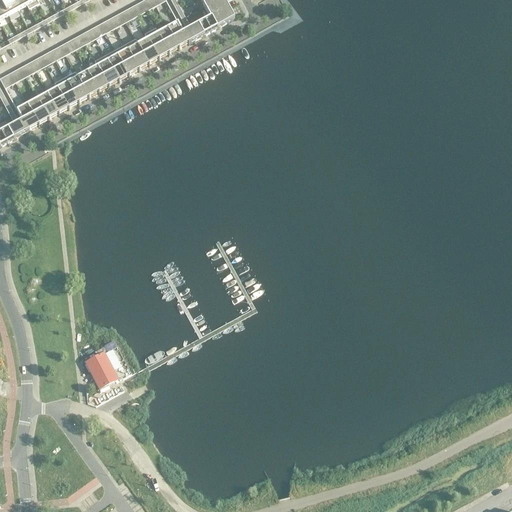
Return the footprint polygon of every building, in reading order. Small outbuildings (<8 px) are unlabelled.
[(17,13),(9,0),(0,0),(0,4),(7,18),(17,13)] [(26,8),(22,0),(9,0),(17,13),(26,8)] [(38,7),(36,2),(34,0),(22,0),(26,8),(29,12),(38,7)] [(155,9),(150,0),(148,0),(146,1),(151,11),(155,9)] [(159,7),(155,0),(150,0),(155,9),(159,7)] [(218,0),(198,0),(203,8),(218,0)] [(228,11),(222,0),(218,0),(203,8),(210,20),(204,23),(204,24),(228,11)] [(139,18),(134,8),(130,10),(135,20),(139,18)] [(135,20),(130,10),(126,12),(131,22),(135,20)] [(234,21),(228,11),(204,24),(210,34),(234,21)] [(119,28),(114,19),(110,21),(115,31),(119,28)] [(115,31),(110,21),(106,23),(111,33),(115,31)] [(210,34),(204,24),(204,23),(183,35),(188,44),(189,46),(210,34)] [(177,24),(167,30),(178,50),(188,44),(183,35),(177,24)] [(99,39),(94,30),(90,32),(95,42),(99,39)] [(178,50),(167,30),(157,35),(168,56),(178,50)] [(144,36),(147,41),(158,61),(168,56),(157,35),(154,31),(144,36)] [(95,42),(90,32),(86,34),(91,44),(95,42)] [(79,50),(74,41),(70,43),(75,53),(79,50)] [(158,61),(147,41),(137,46),(148,67),(158,61)] [(134,42),(124,47),(138,72),(148,67),(137,46),(134,42)] [(75,53),(70,43),(66,45),(71,55),(75,53)] [(138,72),(124,47),(114,53),(128,78),(138,72)] [(59,61),(53,52),(50,54),(55,64),(59,61)] [(128,78),(114,53),(104,58),(118,83),(128,78)] [(55,64),(50,54),(46,56),(51,66),(55,64)] [(118,83),(104,58),(94,64),(97,68),(108,89),(118,83)] [(39,72),(33,63),(30,65),(35,74),(39,72)] [(35,74),(30,65),(26,67),(31,77),(35,74)] [(108,89),(97,68),(86,74),(98,94),(108,89)] [(19,83),(13,74),(10,76),(15,85),(19,83)] [(98,94),(86,74),(76,79),(88,100),(98,94)] [(74,75),(64,80),(78,105),(88,100),(76,79),(74,75)] [(15,85),(10,76),(6,78),(11,87),(15,85)] [(78,105),(64,80),(54,86),(56,90),(68,110),(78,105)] [(68,110),(56,90),(46,96),(58,116),(68,110)] [(58,116),(46,96),(36,101),(48,121),(58,116)] [(48,121),(36,101),(26,106),(38,127),(48,121)] [(38,127),(26,106),(16,112),(22,123),(27,133),(38,127)] [(28,134),(27,133),(22,123),(0,134),(1,135),(6,145),(28,134)] [(103,355),(85,364),(99,391),(117,382),(103,355)]
